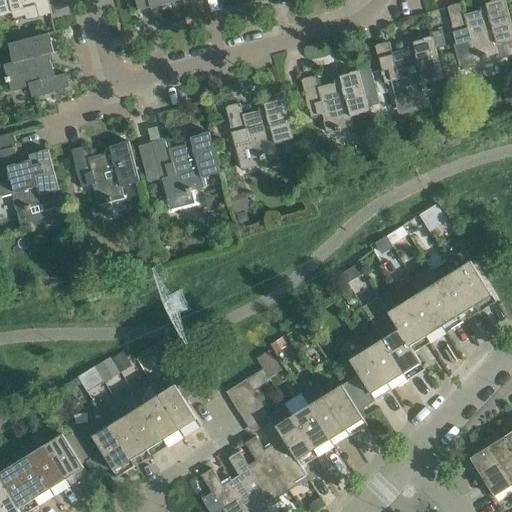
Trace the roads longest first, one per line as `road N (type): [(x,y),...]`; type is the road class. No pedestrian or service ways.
road 1 (residential): [(372,14),(358,25),(123,80)]
road 2 (residential): [(408,464),(511,355)]
road 3 (residential): [(153,511),(161,481),(236,433)]
